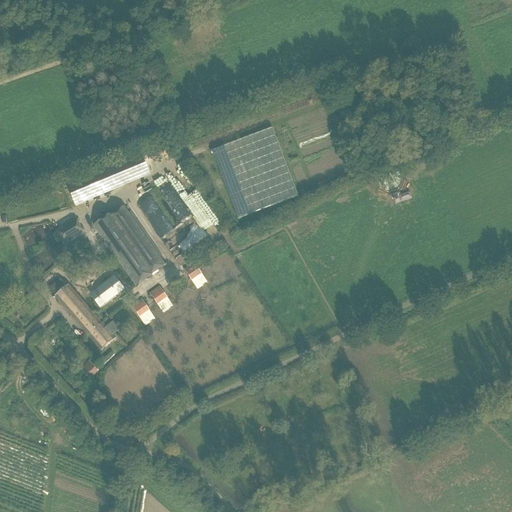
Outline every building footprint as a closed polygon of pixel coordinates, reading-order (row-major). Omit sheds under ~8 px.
[(223,146),(249,214),(298,196),(272,128),(223,146)] [(156,183),(182,223),(202,210),(197,201),(192,205),(189,200),(193,197),(190,192),(183,197),(176,186),(173,188),(166,176),(156,183)] [(93,225),(110,249),(136,286),(152,275),(152,274),(164,265),(123,206),(110,215),(109,214),(93,225)] [(55,231),(63,245),(84,232),(75,219),(55,231)] [(190,279),(201,272),(193,262),(183,269),(190,279)] [(110,277),(92,292),(102,305),(120,289),(110,277)] [(60,279),(49,289),(55,296),(54,297),(72,316),(101,351),(116,338),(113,335),(114,333),(119,329),(112,322),(108,326),(106,327),(102,322),(101,323),(95,316),(68,285),(66,286),(60,279)] [(149,294),(156,303),(166,296),(159,287),(149,294)] [(131,306),(138,316),(148,309),(141,299),(131,306)] [(116,317),(122,324),(130,319),(124,311),(116,317)] [(80,369),(88,377),(88,378),(97,370),(89,361),(80,369)] [(9,375),(13,371),(9,367),(4,371),(9,375)]
